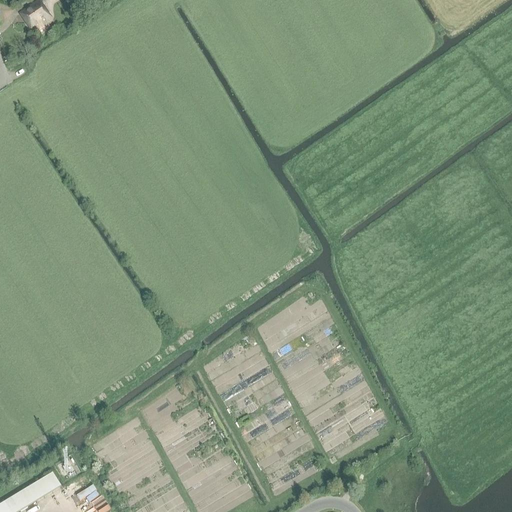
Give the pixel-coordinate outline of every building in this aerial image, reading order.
[(19,14),(32,34),(52,20),(39,1),(19,14)] [(301,402),(313,431),(342,420),(339,414),(347,411),(342,397),(313,408),(311,404),(307,406),(305,400),(301,402)] [(329,434),(320,438),(329,457),(332,455),(331,453),(345,446),(343,442),(349,439),(347,433),(343,435),(340,428),(329,433),(329,434)] [(199,511),(226,511),(255,498),(247,482),(243,484),(236,470),(196,491),(196,492),(191,495),(199,511)] [(90,471),(80,477),(85,486),(95,480),(90,471)] [(0,505),(0,511),(26,511),(64,491),(54,474),(0,505)] [(191,511),(185,500),(180,503),(183,508),(178,510),(179,511),(191,511)]
